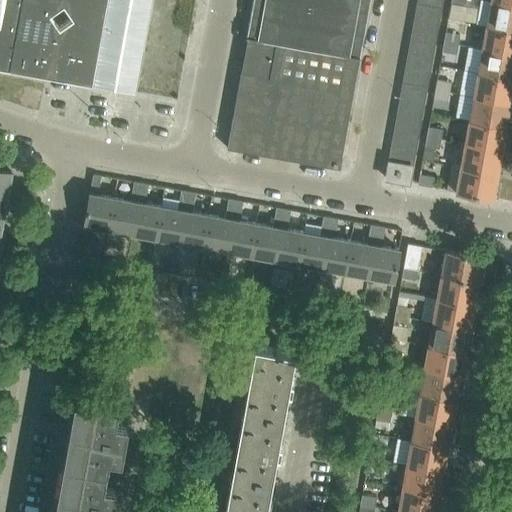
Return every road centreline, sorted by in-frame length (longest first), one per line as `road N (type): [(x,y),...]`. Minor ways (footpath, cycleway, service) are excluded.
road 1 (residential): [(288,511),(312,343),(293,327),(47,287)]
road 2 (unclassified): [(4,511),(47,287)]
road 3 (unclassified): [(359,198),(394,0)]
road 4 (unclassified): [(193,167),(222,0)]
road 5 (unclassified): [(359,198),(193,167)]
road 6 (unclassified): [(511,225),(359,198)]
road 7 (unclassified): [(47,287),(72,146)]
road 8 (residential): [(193,167),(72,146)]
